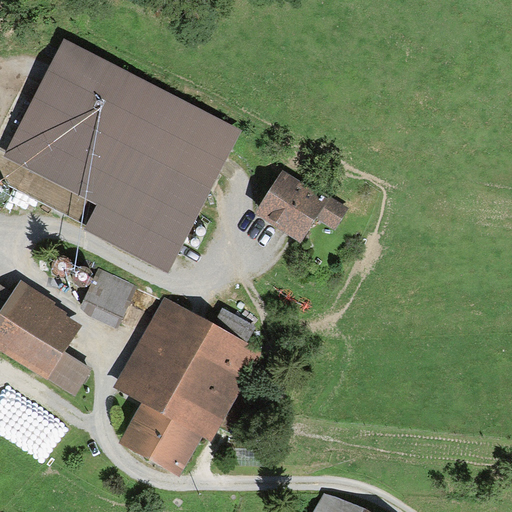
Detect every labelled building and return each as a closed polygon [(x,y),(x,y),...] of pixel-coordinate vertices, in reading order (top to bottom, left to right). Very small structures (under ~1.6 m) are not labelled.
[(178,247),(234,134),(60,49),(4,162),(178,247)] [(280,182),(255,222),(293,247),(311,218),(330,230),(342,210),(325,199),(321,207),(280,182)] [(78,302),(117,320),(133,286),(94,268),(78,302)] [(0,354),(69,394),(82,372),(57,357),(73,330),(12,294),(6,303),(0,299),(0,354)] [(172,472),(242,342),(171,304),(124,393),(144,403),(122,445),(172,472)] [(0,433),(46,463),(68,429),(11,393),(6,402),(17,408),(10,419),(0,412),(0,433)] [(348,511),(326,498),(317,511),(348,511)]
